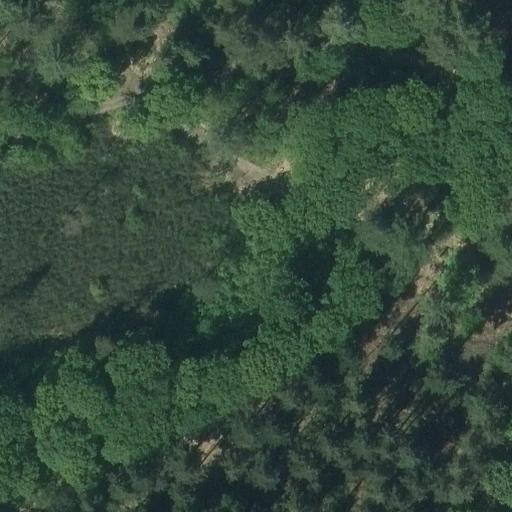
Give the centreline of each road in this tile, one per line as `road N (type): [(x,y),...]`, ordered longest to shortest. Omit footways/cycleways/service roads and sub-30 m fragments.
road 1 (track): [(511,315),(209,146),(146,94)]
road 2 (track): [(146,94),(447,0)]
road 3 (track): [(0,139),(146,94)]
road 4 (track): [(511,401),(458,511)]
